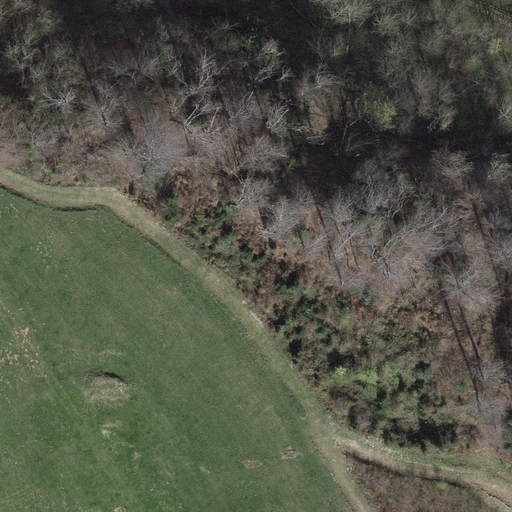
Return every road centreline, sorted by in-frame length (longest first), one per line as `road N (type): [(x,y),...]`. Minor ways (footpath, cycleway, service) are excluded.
road 1 (track): [(364,511),(331,456),(321,420),(204,267),(117,200),(47,194),(0,168)]
road 2 (track): [(511,495),(371,453),(321,420)]
